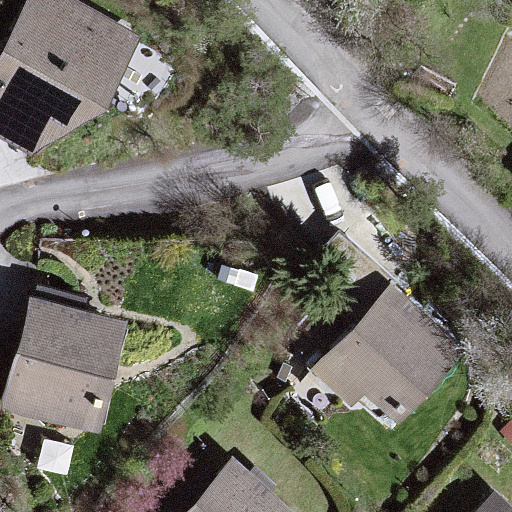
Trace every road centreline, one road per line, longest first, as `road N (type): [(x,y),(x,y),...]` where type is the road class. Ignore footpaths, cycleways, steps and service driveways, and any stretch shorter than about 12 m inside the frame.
road 1 (residential): [(368,131),(246,169),(0,220)]
road 2 (residential): [(511,253),(368,131)]
road 3 (residential): [(368,131),(252,0)]
